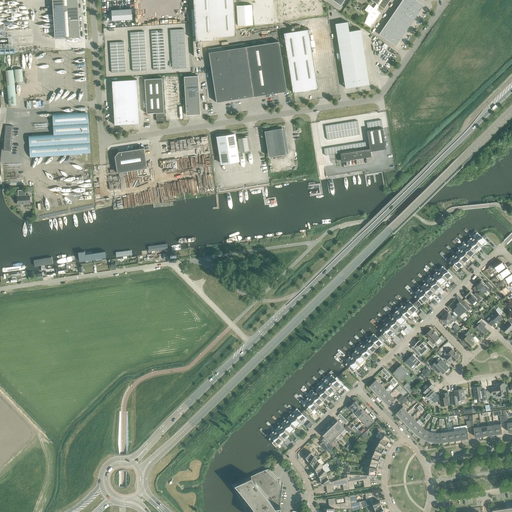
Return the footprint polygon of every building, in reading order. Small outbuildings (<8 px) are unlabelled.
[(52,0),(54,39),(80,37),(77,0),(52,0)] [(193,0),(196,41),(193,41),(194,56),(202,56),(201,41),(213,40),(213,37),(236,35),(233,0),(193,0)] [(286,0),(256,0),(258,27),(273,25),(288,22),(328,16),(326,5),(302,6),(302,1),(287,2),(286,0)] [(371,0),(376,4),(379,6),(384,9),(389,0),(371,0)] [(403,0),(402,0),(399,5),(407,11),(411,5),(403,0)] [(416,0),(414,0),(411,5),(419,11),(423,5),(416,0)] [(379,6),(376,4),(373,8),(368,5),(364,10),(368,13),(364,23),(371,27),(380,13),(376,10),(379,6)] [(253,25),(251,5),(236,5),(238,25),(253,25)] [(399,5),(395,11),(403,17),(407,11),(399,5)] [(411,5),(407,11),(415,17),(419,11),(411,5)] [(111,10),(111,20),(131,19),(131,9),(111,10)] [(395,11),(391,17),(399,22),(403,17),(395,11)] [(407,11),(403,17),(411,22),(415,17),(407,11)] [(391,17),(387,22),(395,28),(399,22),(391,17)] [(403,17),(399,22),(407,28),(411,22),(403,17)] [(387,22),(383,28),(391,34),(395,28),(387,22)] [(399,22),(395,28),(404,34),(407,28),(399,22)] [(335,24),(345,89),(369,85),(360,31),(349,33),(347,23),(335,24)] [(379,34),(387,40),(391,34),(383,28),(379,34)] [(395,28),(391,34),(400,40),(404,34),(395,28)] [(170,30),(172,69),(186,68),(184,29),(170,30)] [(292,86),(293,92),(317,89),(317,83),(316,83),(308,29),(283,33),(292,86)] [(165,69),(163,30),(151,31),(153,70),(165,69)] [(130,32),(132,71),(146,70),(144,31),(130,32)] [(391,34),(387,40),(395,46),(400,40),(391,34)] [(208,49),(216,102),(253,96),(286,91),(279,41),(245,47),(245,43),(208,49)] [(124,42),(110,42),(111,73),(125,72),(124,42)] [(199,90),(198,83),(198,76),(184,76),(186,115),(200,114),(199,90)] [(144,79),(146,109),(146,113),(156,113),(156,121),(164,121),(162,78),(144,79)] [(112,91),(113,99),(114,125),(139,123),(139,113),(138,105),(137,79),(112,81),(112,91)] [(29,146),(30,158),(55,156),(80,154),(80,153),(89,152),(88,143),(89,143),(88,123),(87,123),(86,113),(77,114),(77,112),(52,114),(53,135),(30,136),(30,146),(29,146)] [(267,131),(271,156),(285,154),(281,129),(277,130),(277,128),(271,129),(271,130),(267,131)] [(343,153),(340,153),(341,161),(371,156),(370,151),(386,149),(382,128),(366,130),(369,148),(366,149),(363,149),(360,150),(357,150),(354,151),(351,151),(348,152),(345,152),(343,153)] [(216,137),(221,163),(239,161),(237,150),(240,150),(240,152),(248,150),(246,138),(238,139),(239,142),(236,142),(234,134),(216,137)] [(114,156),(117,173),(147,168),(144,148),(117,152),(114,156)] [(24,204),(30,204),(29,195),(24,196),(24,194),(25,194),(25,190),(18,191),(18,196),(17,196),(18,204),(22,204),(24,204)] [(257,226),(244,228),(247,245),(260,244),(257,226)] [(474,238),(472,240),(480,247),(483,244),(485,245),(487,243),(481,237),(478,234),(477,232),(473,236),(474,238)] [(468,243),(466,245),(474,253),(477,249),(479,251),(481,248),(480,247),(472,240),(471,238),(467,242),(468,243)] [(463,249),(461,251),(460,251),(468,259),(471,255),(473,257),(475,254),(474,253),(466,245),(465,244),(461,247),(463,249)] [(457,255),(455,257),(462,264),(465,261),(467,262),(469,260),(468,259),(460,251),(461,251),(459,249),(455,253),(457,255)] [(455,257),(453,255),(449,259),(451,261),(448,263),(456,270),(459,267),(461,268),(463,266),(462,264),(455,257)] [(499,273),(500,273),(507,268),(506,268),(502,262),(495,267),(499,273)] [(440,271),(438,273),(445,281),(449,277),(450,279),(452,276),(444,267),(442,266),(438,270),(440,271)] [(505,279),(506,278),(511,274),(511,273),(507,267),(506,268),(507,268),(500,273),(505,279)] [(434,277),(432,279),(439,287),(443,283),(444,285),(446,282),(445,281),(438,273),(436,272),(432,276),(434,277)] [(428,283),(426,285),(433,292),(437,289),(438,290),(441,288),(439,287),(432,279),(430,277),(426,281),(428,283)] [(481,280),(476,285),(484,292),(487,289),(489,292),(493,288),(488,282),(486,284),(481,280)] [(422,289),(420,291),(427,298),(431,295),(432,296),(435,294),(433,292),(426,285),(424,283),(421,287),(422,289)] [(420,291),(419,289),(415,293),(416,294),(414,297),(421,304),(425,300),(426,302),(429,299),(427,298),(420,291)] [(470,291),(465,296),(472,304),(475,301),(477,303),(481,299),(476,293),(474,296),(470,291)] [(405,305),(403,307),(410,315),(411,315),(414,311),(415,313),(418,310),(416,309),(408,300),(404,303),(405,305)] [(465,303),(463,305),(459,302),(457,304),(458,306),(453,310),(460,316),(464,312),(465,313),(467,310),(468,311),(471,308),(465,303)] [(399,311),(397,313),(405,320),(408,317),(410,318),(412,316),(411,315),(410,315),(403,307),(402,305),(398,309),(399,311)] [(496,321),(498,323),(503,317),(496,310),(486,320),(491,326),(492,326),(491,325),(496,321)] [(393,317),(391,319),(399,326),(402,323),(404,324),(406,322),(405,320),(397,313),(396,311),(392,315),(393,317)] [(448,312),(441,319),(446,324),(448,323),(450,325),(451,325),(454,322),(458,318),(454,314),(452,316),(448,312)] [(387,322),(386,324),(385,324),(393,332),(396,328),(398,330),(400,327),(399,326),(391,319),(390,317),(386,321),(387,322)] [(507,333),(511,328),(511,324),(511,322),(511,319),(510,317),(505,322),(507,324),(503,329),(505,331),(505,332),(505,333),(506,333),(507,333)] [(484,325),(486,324),(481,319),(477,323),(478,324),(478,326),(475,328),(482,336),(487,330),(484,327),(484,325)] [(385,324),(386,324),(384,323),(380,327),(382,328),(379,330),(382,334),(387,338),(390,334),(392,336),(394,333),(393,332),(385,324)] [(437,335),(437,334),(435,332),(434,332),(431,329),(425,335),(430,340),(427,342),(433,348),(436,345),(434,343),(439,338),(437,335)] [(463,340),(470,347),(474,343),(470,338),(472,336),(468,332),(464,336),(465,337),(463,340)] [(371,339),(369,341),(376,348),(379,345),(381,346),(383,344),(382,343),(373,333),(369,337),(371,339)] [(365,345),(363,347),(370,354),(374,351),(375,352),(377,350),(376,348),(369,341),(367,339),(363,343),(365,345)] [(417,343),(418,344),(417,345),(416,344),(414,346),(416,348),(413,351),(419,356),(421,354),(428,348),(425,345),(423,342),(422,342),(420,340),(417,343)] [(359,350),(357,352),(364,360),(368,356),(369,358),(371,355),(370,354),(363,347),(361,345),(357,349),(359,350)] [(454,361),(459,356),(452,349),(450,351),(448,350),(444,353),(444,354),(445,356),(443,358),(447,363),(451,359),(454,361)] [(353,356),(351,358),(358,366),(362,362),(363,364),(366,361),(364,360),(357,352),(355,351),(351,355),(353,356)] [(405,362),(411,367),(415,363),(417,366),(420,362),(418,360),(413,354),(405,362)] [(351,358),(349,357),(345,360),(347,362),(345,364),(352,372),(356,368),(357,369),(360,367),(358,366),(351,358)] [(440,370),(443,373),(449,368),(441,360),(438,363),(436,361),(431,366),(438,372),(440,370)] [(394,373),(399,379),(402,376),(403,377),(404,377),(405,375),(405,374),(404,373),(407,371),(402,365),(394,373)] [(381,371),(388,378),(391,375),(384,368),(381,371)] [(428,368),(420,375),(424,379),(431,371),(428,368)] [(329,380),(327,382),(334,389),(337,386),(339,387),(341,385),(336,380),(331,374),(327,378),(329,380)] [(338,378),(336,380),(341,385),(342,386),(344,384),(340,380),(338,378)] [(372,389),(374,391),(381,385),(376,380),(376,379),(369,386),(370,387),(369,388),(372,390),(372,389)] [(323,386),(321,388),(328,395),(332,392),(333,393),(335,391),(334,389),(327,382),(325,380),(321,384),(323,386)] [(423,394),(427,399),(432,393),(430,391),(435,386),(429,381),(421,389),(425,393),(423,394)] [(492,394),(498,394),(498,396),(506,395),(504,383),(496,384),(497,387),(491,388),(492,394)] [(405,386),(410,392),(413,389),(407,384),(405,386)] [(377,394),(379,396),(386,389),(381,385),(374,391),(375,392),(374,392),(376,395),(377,394)] [(317,391),(315,393),(322,401),(326,398),(327,399),(329,397),(328,395),(321,388),(319,386),(315,390),(317,391)] [(473,388),(475,399),(480,398),(480,400),(487,399),(486,391),(485,391),(483,392),(483,391),(482,391),(481,386),(473,388)] [(382,399),(384,401),(390,394),(386,389),(379,396),(379,397),(381,399),(382,399)] [(461,400),(464,399),(464,396),(465,395),(465,393),(464,392),(463,392),(463,389),(455,390),(455,395),(452,396),(453,404),(458,404),(458,402),(460,401),(461,400)] [(311,397),(309,399),(316,407),(320,403),(321,405),(324,402),(322,401),(315,393),(313,392),(309,396),(311,397)] [(435,403),(436,402),(440,401),(441,406),(450,405),(448,392),(442,393),(443,397),(440,398),(437,395),(432,400),(435,403)] [(390,394),(384,401),(383,402),(385,404),(386,403),(389,406),(395,399),(390,394)] [(309,399),(307,398),(304,401),(305,403),(303,405),(310,413),(314,409),(315,410),(318,408),(316,407),(309,399)] [(348,407),(353,412),(359,406),(357,404),(358,403),(356,401),(355,401),(354,401),(348,407)] [(353,412),(357,417),(364,410),(362,408),(363,408),(361,405),(360,406),(359,406),(353,412)] [(400,418),(401,418),(407,412),(403,407),(396,413),(398,416),(400,419),(400,418)] [(294,414),(292,416),(299,423),(303,420),(304,421),(307,419),(305,417),(301,413),(296,408),(293,412),(294,414)] [(357,417),(362,422),(369,415),(367,413),(367,412),(365,410),(364,411),(364,410),(357,417)] [(405,423),(412,417),(407,412),(401,418),(403,420),(402,421),(404,423),(405,423)] [(288,419),(286,421),(293,429),(294,429),(297,426),(298,427),(301,425),(299,423),(292,416),(291,414),(287,418),(288,419)] [(369,415),(362,422),(367,426),(367,427),(374,420),(371,418),(372,417),(370,415),(369,416),(369,415)] [(410,427),(410,428),(417,421),(412,417),(405,423),(407,425),(407,426),(409,428),(410,427)] [(282,425),(280,427),(288,435),(291,431),(292,433),(295,430),(294,429),(293,429),(286,421),(285,420),(281,424),(282,425)] [(332,425),(340,434),(345,429),(344,428),(337,420),(334,422),(331,424),(332,425)] [(414,432),(415,432),(421,426),(417,421),(410,428),(412,430),(411,431),(414,433),(414,432)] [(501,424),(494,425),(495,434),(498,433),(498,435),(501,434),(501,433),(502,433),(501,423),(501,424)] [(327,429),(327,430),(335,438),(340,434),(332,425),(330,427),(329,426),(327,428),(327,429)] [(276,431),(274,433),(282,441),(282,440),(285,437),(287,438),(289,436),(288,435),(280,427),(279,426),(275,429),(276,431)] [(420,437),(421,437),(425,429),(421,426),(415,432),(416,434),(417,435),(417,436),(418,436),(419,438),(420,437)] [(482,436),(481,427),(474,428),(474,427),(474,428),(475,437),(478,436),(479,437),(482,437),(481,436),(482,436)] [(467,429),(460,430),(462,439),(464,438),(465,439),(468,439),(468,438),(469,438),(467,428),(467,429)] [(427,440),(430,432),(425,429),(421,437),(422,438),(424,439),(423,440),(424,440),(426,441),(427,440)] [(327,430),(325,432),(324,431),(322,433),(323,434),(322,435),(328,441),(329,441),(329,442),(326,445),(331,450),(333,447),(330,444),(335,438),(327,430)] [(274,433),(273,431),(269,435),(270,437),(268,439),(276,446),(279,443),(281,444),(283,442),(282,440),(282,441),(274,433)] [(434,442),(435,442),(436,433),(430,432),(427,440),(428,440),(429,441),(431,441),(430,442),(431,443),(434,443),(434,442)] [(384,434),(378,441),(385,445),(390,439),(384,434)] [(374,449),(381,452),(385,445),(378,441),(374,449)] [(322,442),(319,444),(325,451),(328,449),(322,442)] [(371,457),(378,460),(381,452),(374,449),(371,457)] [(305,457),(311,463),(317,458),(310,452),(305,457)] [(369,466),(376,468),(377,467),(378,460),(371,457),(369,466)] [(311,464),(315,470),(322,466),(317,458),(311,463),(311,464)] [(315,470),(319,477),(326,474),(322,466),(315,470)] [(369,466),(368,475),(369,475),(376,476),(376,468),(369,466)] [(322,485),(325,484),(325,483),(330,482),(329,482),(326,474),(319,477),(322,485)] [(346,474),(347,477),(349,490),(354,489),(354,487),(363,485),(364,487),(371,486),(369,475),(368,475),(346,474)] [(253,483),(255,482),(250,476),(235,483),(237,489),(253,508),(253,510),(252,510),(252,511),(279,511),(280,506),(274,507),(260,489),(259,490),(253,483)] [(325,483),(325,484),(327,493),(334,492),(334,490),(343,488),(343,490),(349,490),(347,477),(330,482),(325,483)] [(355,495),(350,496),(352,508),(351,508),(352,511),(371,504),(372,504),(373,503),(372,492),(365,493),(365,495),(356,497),(355,495)] [(328,499),(329,508),(334,508),(351,508),(352,508),(350,496),(344,496),(344,498),(335,500),(335,498),(328,499)] [(379,501),(373,503),(372,504),(376,511),(375,511),(383,508),(382,508),(379,501)]
